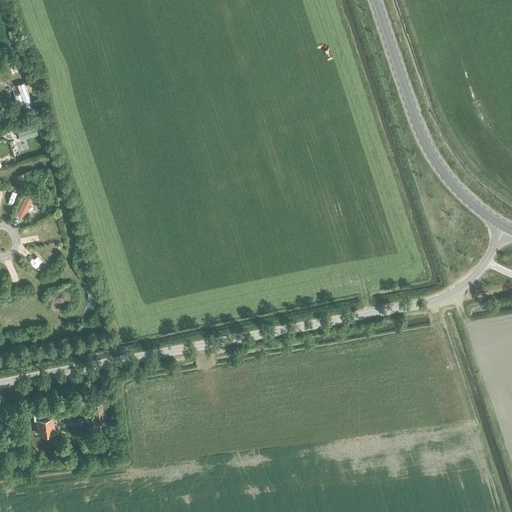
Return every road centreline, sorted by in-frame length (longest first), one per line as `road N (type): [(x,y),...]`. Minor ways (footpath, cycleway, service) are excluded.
road 1 (unclassified): [(0,383),(433,300),(467,281),(505,228)]
road 2 (secondary): [(373,0),(430,156),(505,228)]
